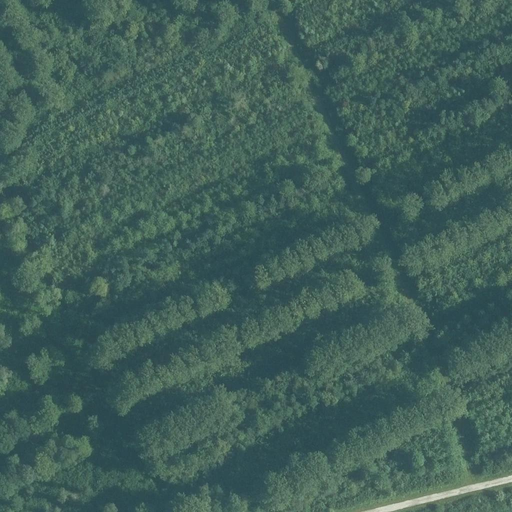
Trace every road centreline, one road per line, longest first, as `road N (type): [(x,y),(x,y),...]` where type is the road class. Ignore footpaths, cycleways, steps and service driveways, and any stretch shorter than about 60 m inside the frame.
road 1 (track): [(470,488),(446,382),(272,0)]
road 2 (track): [(372,511),(511,478)]
